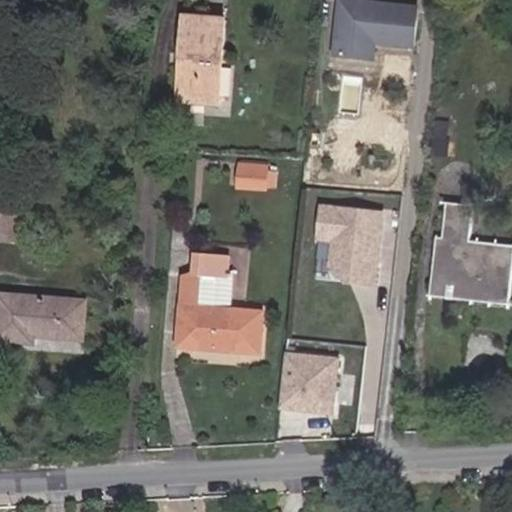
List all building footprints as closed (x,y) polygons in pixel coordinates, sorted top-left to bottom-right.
[(415,47),(419,8),(341,0),(336,56),(374,60),(376,43),(415,47)] [(177,99),(220,101),(226,21),(182,19),(177,99)] [(269,172),(269,166),(240,163),(238,188),(268,191),(268,188),(269,172)] [(277,189),(278,172),(269,172),(268,188),(277,189)] [(0,240),(10,241),(13,194),(0,193),(0,240)] [(20,242),(23,195),(13,194),(10,241),(20,242)] [(377,285),(385,210),(324,203),(316,279),(377,285)] [(510,306),(511,291),(511,245),(471,241),(475,206),(448,203),(444,238),(438,238),(431,297),(510,306)] [(262,353),(265,312),(233,309),(236,272),(230,271),(231,259),(197,257),(196,278),(185,277),(179,347),(262,353)] [(83,340),(86,303),(1,296),(0,302),(0,340),(34,343),(35,336),(83,340)] [(286,351),(280,407),(334,413),(341,357),(286,351)]
